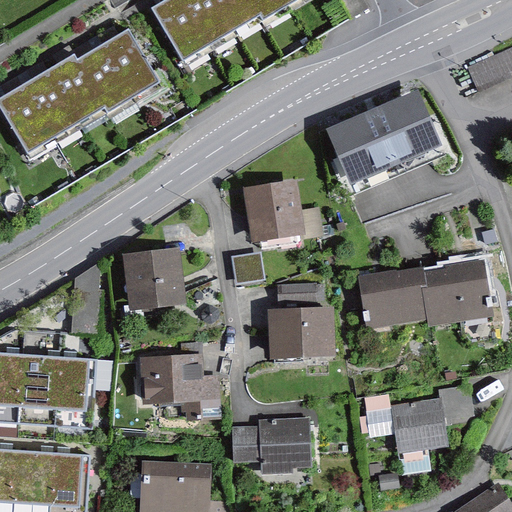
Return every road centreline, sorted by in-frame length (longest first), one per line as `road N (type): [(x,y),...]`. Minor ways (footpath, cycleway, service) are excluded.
road 1 (residential): [(200,161),(232,409)]
road 2 (residential): [(424,41),(503,210),(511,267)]
road 3 (secondary): [(200,161),(307,94),(411,47)]
road 4 (secondary): [(0,288),(200,161)]
road 5 (residential): [(511,366),(456,485),(417,511)]
